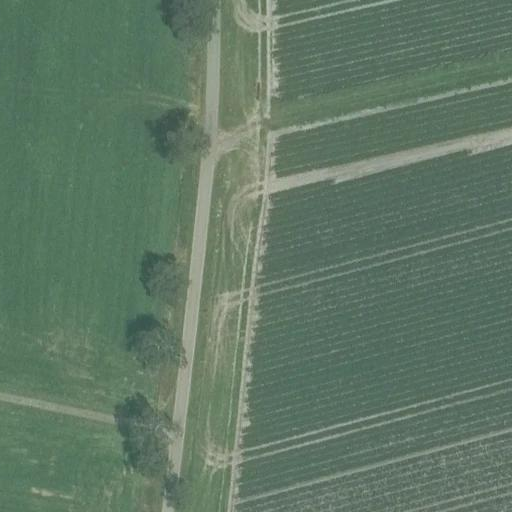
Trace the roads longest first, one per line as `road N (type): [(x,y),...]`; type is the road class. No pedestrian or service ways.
road 1 (unclassified): [(168,511),(197,276),(217,0)]
road 2 (track): [(210,127),(511,58)]
